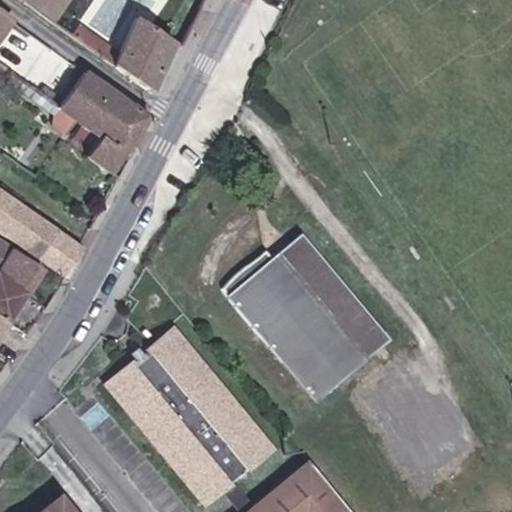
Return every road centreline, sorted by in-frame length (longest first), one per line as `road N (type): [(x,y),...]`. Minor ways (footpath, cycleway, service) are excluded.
road 1 (secondary): [(0,428),(100,276),(179,128)]
road 2 (residential): [(179,128),(0,0)]
road 3 (unknown): [(143,511),(25,392)]
road 4 (secondary): [(179,128),(247,0)]
